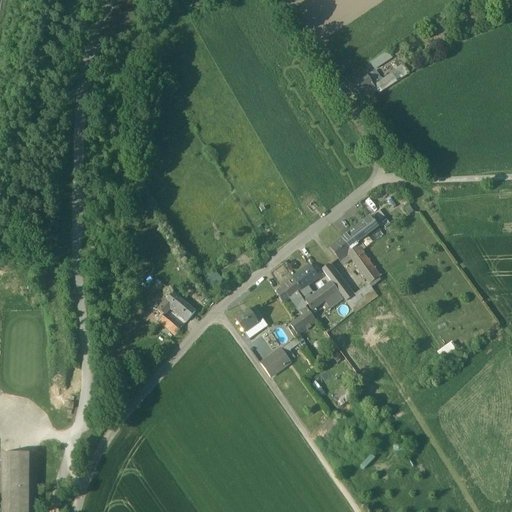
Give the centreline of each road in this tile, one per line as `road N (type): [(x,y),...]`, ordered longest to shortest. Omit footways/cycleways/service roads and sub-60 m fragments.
road 1 (track): [(122,0),(104,21),(80,93),(76,210),(88,364),(70,458),(86,484)]
road 2 (residential): [(126,417),(217,312),(385,177),(341,94)]
road 3 (track): [(217,312),(359,511)]
road 4 (track): [(407,184),(511,337)]
